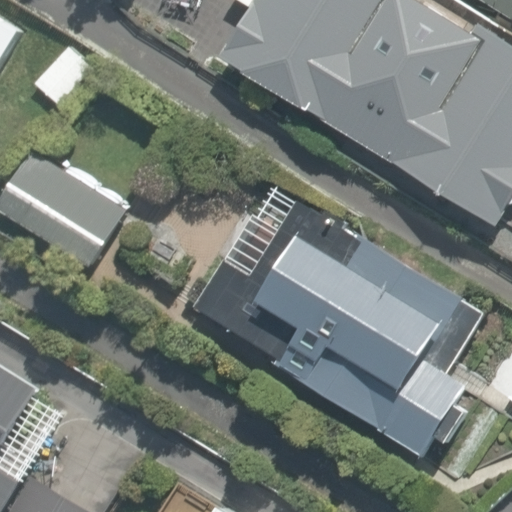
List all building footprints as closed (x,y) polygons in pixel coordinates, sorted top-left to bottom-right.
[(262,0),(225,60),(502,229),(511,211),(511,39),(485,23),(479,32),(426,0),(262,0)] [(511,0),(475,0),(511,23),(511,0)] [(0,72),(27,29),(0,11),(0,72)] [(99,71),(73,44),(32,84),(58,111),(99,71)] [(141,189),(165,203),(198,145),(173,131),(141,189)] [(7,208),(99,265),(134,207),(42,151),(7,208)] [(205,311),(433,449),(441,436),(452,443),(472,410),(463,404),(475,385),(455,372),(491,312),(293,191),(273,224),(261,218),(205,311)] [(511,352),(491,386),(511,398),(511,352)] [(0,511),(95,511),(4,457),(47,386),(0,357),(0,511)]
